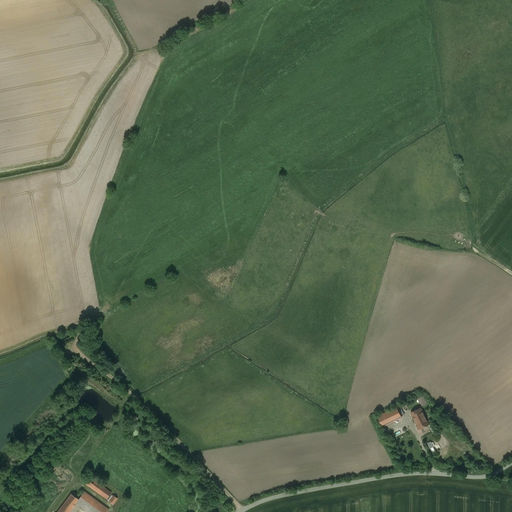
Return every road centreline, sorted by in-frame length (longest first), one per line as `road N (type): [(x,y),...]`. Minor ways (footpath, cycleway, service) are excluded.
road 1 (track): [(241,511),(119,380),(76,350),(84,324),(104,313)]
road 2 (unclassified): [(240,511),(279,495),(410,473),(486,477),(511,463)]
